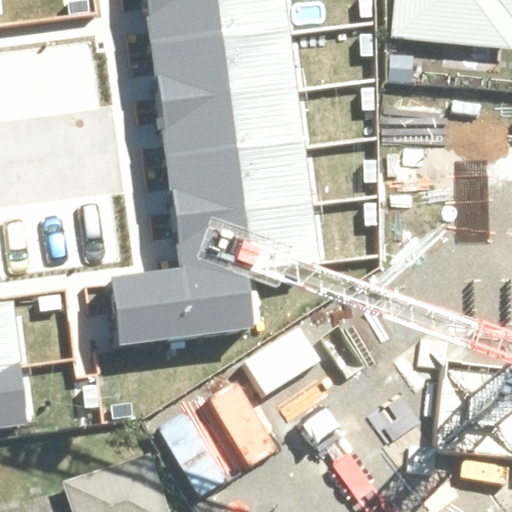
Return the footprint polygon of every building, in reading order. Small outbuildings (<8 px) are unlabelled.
[(19,0),(20,3),(0,4),(0,110),(32,107),(31,97),(189,79),(181,10),(167,11),(165,0),(19,0)] [(511,0),(377,0),(373,48),(496,59),(499,26),(511,27),(511,0)] [(317,65),(254,59),(251,101),(313,107),(317,65)] [(511,190),(483,182),(471,223),(511,235),(511,190)] [(70,233),(0,247),(0,384),(25,379),(33,416),(104,402),(70,233)] [(264,331),(230,284),(152,339),(185,386),(264,331)] [(201,434),(163,459),(196,511),(287,511),(309,498),(279,452),(232,483),(201,434)] [(154,511),(136,460),(51,490),(59,511),(154,511)] [(466,511),(432,464),(364,511),(466,511)]
